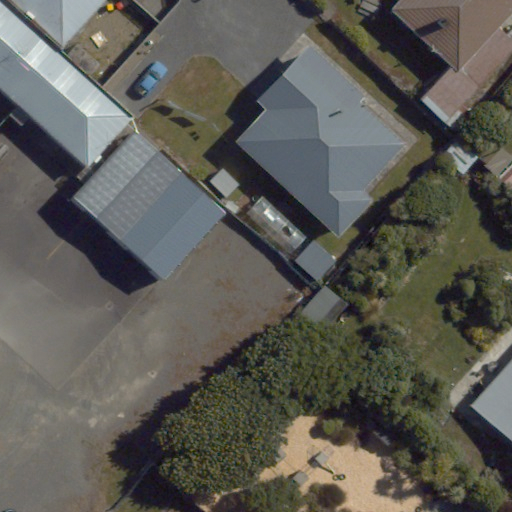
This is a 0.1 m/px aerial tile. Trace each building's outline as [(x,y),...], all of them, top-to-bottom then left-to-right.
[(32,0),(0,0),(0,67),(48,112),(97,60),(32,0)] [(407,46),(374,78),(431,137),(505,65),(441,0),(419,0),(389,29),(407,46)] [(204,64),(167,36),(116,104),(153,131),(204,64)] [(0,100),(0,218),(22,193),(76,240),(103,209),(113,198),(0,100)] [(299,127),(217,209),(308,301),(391,219),(299,127)] [(511,156),(506,150),(487,170),(511,194),(511,156)] [(207,284),(120,207),(61,274),(149,350),(207,284)] [(308,320),(281,292),(234,338),(261,366),(308,320)] [(511,428),(473,469),(511,507),(511,428)]
